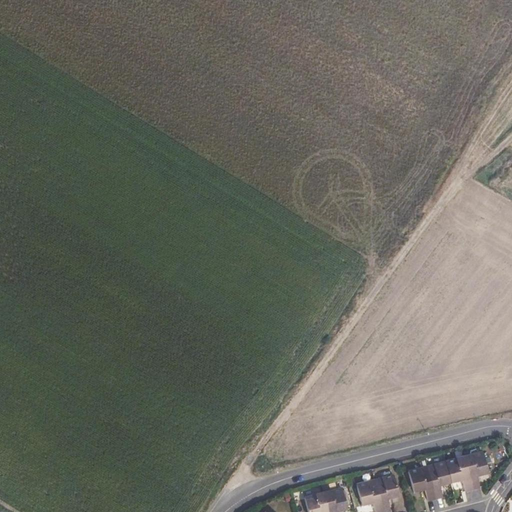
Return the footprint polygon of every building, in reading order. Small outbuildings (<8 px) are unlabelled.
[(464,458),(472,489),(479,487),(477,476),(476,473),(480,472),(481,475),(488,473),(483,453),(464,458)] [(472,489),(464,458),(446,462),(452,483),(458,482),(457,479),(461,478),(462,481),(464,491),(472,489)] [(444,485),(452,483),(446,462),(427,467),(435,499),(443,497),(440,486),(440,484),(443,483),(444,485)] [(435,499),(427,467),(409,472),(414,493),(422,491),(422,489),(426,488),(426,490),(429,500),(435,499)] [(394,476),(376,481),(384,511),(385,511),(392,510),(389,500),(388,497),(392,496),(393,499),(399,497),(394,476)] [(384,511),(376,481),(357,486),(362,507),(369,505),(368,502),(372,501),(373,504),(375,511),(384,511)] [(324,495),(328,511),(336,511),(340,510),(340,511),(343,511),(348,511),(342,490),(324,495)] [(328,511),(324,495),(305,500),(308,511),(328,511)]
